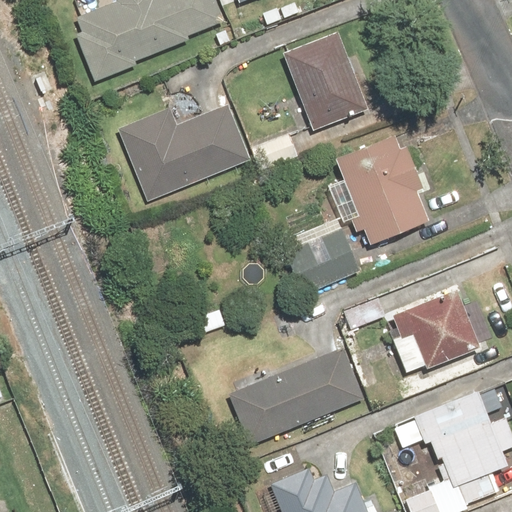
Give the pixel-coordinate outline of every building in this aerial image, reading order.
[(216,0),(128,0),(74,21),(99,86),(230,36),(216,0)] [(223,0),(239,35),(319,0),(223,0)] [(351,33),(283,53),(310,142),(378,121),(351,33)] [(110,130),(134,215),(253,161),(236,101),(180,126),(173,101),(110,130)] [(398,138),(341,162),(375,244),(433,220),(398,138)] [(360,274),(340,220),(271,245),(291,299),(360,274)] [(460,290),(406,311),(428,368),(483,348),(460,290)] [(388,314),(382,298),(340,314),(346,329),(388,314)] [(187,318),(195,337),(236,321),(228,302),(187,318)] [(348,345),(237,391),(262,452),(373,406),(348,345)] [(393,357),(362,367),(373,402),(392,395),(387,380),(399,376),(393,357)] [(511,442),(482,380),(417,411),(465,511),(467,511),(511,491),(511,442)] [(374,511),(341,441),(268,475),(284,511),(374,511)] [(444,511),(435,487),(406,497),(411,511),(444,511)]
